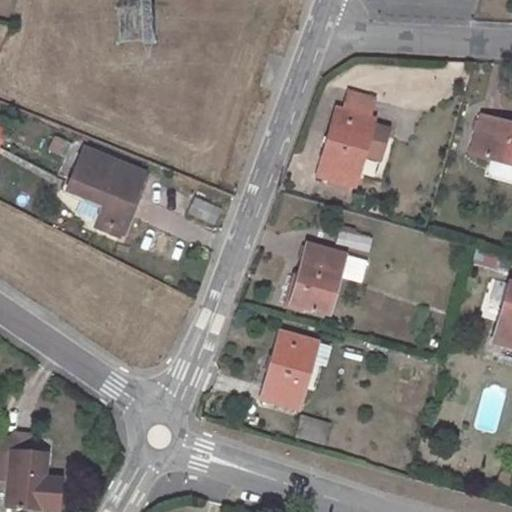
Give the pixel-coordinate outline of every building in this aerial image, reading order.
[(318,176),(354,186),(363,153),(379,158),(387,128),(371,124),(373,119),(368,118),(373,99),(346,92),(342,110),(336,108),(318,176)] [(469,153),(491,159),(488,171),(491,176),(510,182),(511,181),(511,125),(480,116),(469,153)] [(119,235),(144,175),(85,150),(67,190),(106,207),(98,227),(119,235)] [(184,215),(216,225),(221,208),(189,198),(184,215)] [(372,238),(338,230),(334,244),(368,252),(372,238)] [(365,262),(306,245),(289,304),(327,314),(338,276),(360,282),(365,262)] [(511,283),(508,283),(491,342),(511,347),(511,283)] [(280,332),(260,400),(298,411),(317,342),(280,332)] [(475,428),(494,433),(501,407),(482,402),(475,428)] [(300,422),(327,430),(329,424),(302,415),(300,422)] [(300,422),(296,436),(323,444),(327,430),(300,422)] [(8,450),(3,505),(56,509),(59,474),(43,473),(44,453),(8,450)]
